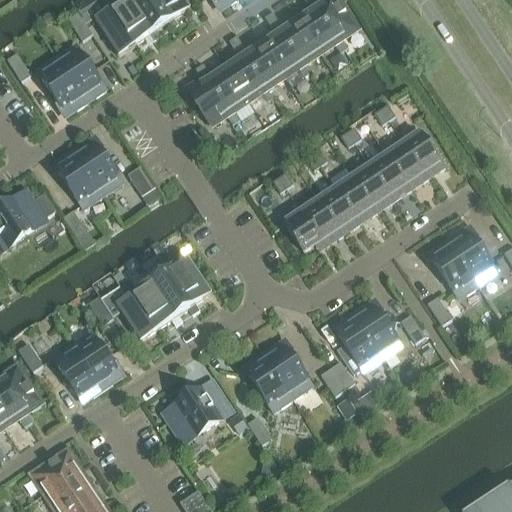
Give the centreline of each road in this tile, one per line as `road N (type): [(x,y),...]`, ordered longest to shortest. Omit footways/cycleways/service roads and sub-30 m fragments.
road 1 (residential): [(273,298),(138,96)]
road 2 (residential): [(273,298),(312,304),(474,195)]
road 3 (residential): [(103,410),(273,298)]
road 4 (residential): [(0,181),(138,96)]
road 5 (secondary): [(422,0),(511,135)]
road 6 (residential): [(138,96),(268,0)]
road 7 (residential): [(0,478),(103,410)]
road 8 (residential): [(103,410),(171,509)]
